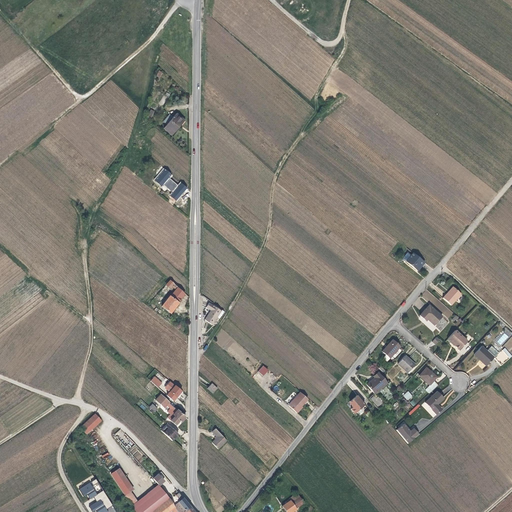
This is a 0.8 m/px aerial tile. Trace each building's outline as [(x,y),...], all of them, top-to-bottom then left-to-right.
[(171,39),(164,46),(178,58),(184,51),(182,49),(182,26),(185,26),(185,10),(175,10),(175,42),(171,39)] [(172,136),(180,127),(179,126),(184,121),(178,114),(164,129),(172,136)] [(168,177),(170,174),(161,166),(155,173),(159,175),(154,180),(161,186),(168,177)] [(419,268),(424,263),(412,254),(406,262),(416,271),(419,267),(419,268)] [(185,294),(171,281),(166,285),(170,289),(172,286),(176,290),(170,297),(170,296),(162,307),(170,313),(179,303),(177,302),(179,301),(185,294)] [(450,306),(460,295),(452,287),(442,299),(450,306)] [(210,323),(216,316),(218,317),(222,311),(221,310),(220,310),(210,301),(206,306),(210,309),(203,317),(207,320),(210,323)] [(440,332),(448,324),(429,306),(419,316),(425,322),(427,320),(440,332)] [(448,318),(453,313),(448,309),(444,314),(448,318)] [(455,331),(447,339),(450,343),(451,342),(454,345),(453,345),(458,350),(466,341),(455,331)] [(500,346),(509,337),(503,331),(494,341),(500,346)] [(386,354),(390,358),(400,347),(393,340),(387,346),(388,347),(383,352),(386,354)] [(466,341),(458,350),(461,353),(470,344),(466,341)] [(474,355),(480,360),(480,359),(486,365),(493,358),(481,347),(474,355)] [(511,361),(509,359),(502,351),(493,358),(500,366),(502,368),(511,361)] [(397,364),(407,373),(411,369),(414,366),(404,356),(397,364)] [(266,372),(262,368),(258,372),(263,376),(266,372)] [(424,390),(428,394),(437,386),(433,382),(435,379),(429,373),(430,372),(426,368),(419,376),(429,386),(424,390)] [(369,399),(379,411),(384,406),(375,394),(386,385),(377,373),(365,384),(373,395),(369,399)] [(150,381),(158,388),(162,383),(155,376),(150,381)] [(176,396),(182,390),(171,381),(166,387),(176,396)] [(212,394),(217,388),(211,383),(206,388),(212,394)] [(409,391),(403,394),(406,400),(412,397),(409,391)] [(435,415),(439,411),(435,407),(442,399),(436,392),(424,404),(435,415)] [(300,394),(295,398),(303,405),(307,401),(300,394)] [(160,395),(156,400),(164,408),(167,404),(169,406),(171,405),(166,400),(160,395)] [(354,414),(362,407),(364,405),(356,395),(349,402),(352,405),(351,408),(350,409),(354,414)] [(295,398),(291,403),(299,411),(301,409),(300,408),(301,407),(303,405),(295,398)] [(299,411),(291,403),(289,406),(297,413),(299,411)] [(181,423),(186,418),(175,409),(174,411),(172,413),(173,414),(172,415),(171,413),(167,418),(175,425),(179,421),(181,423)] [(95,414),(80,428),(86,435),(101,421),(95,414)] [(176,436),(178,434),(167,424),(165,426),(176,436)] [(396,431),(407,444),(419,434),(414,428),(409,431),(403,424),(396,431)] [(172,440),(176,436),(165,426),(161,430),(172,440)] [(213,444),(219,450),(227,442),(216,430),(213,433),(217,437),(218,438),(216,440),(213,444)] [(119,468),(110,474),(124,496),(130,492),(133,490),(119,468)] [(160,486),(167,480),(160,472),(153,478),(160,486)] [(96,479),(78,489),(83,497),(87,494),(90,499),(94,497),(97,502),(89,506),(92,511),(96,511),(108,511),(106,509),(112,506),(104,490),(97,494),(96,492),(101,489),(96,479)] [(131,506),(135,511),(151,511),(169,498),(158,485),(136,501),(137,502),(131,506)] [(124,496),(131,506),(137,502),(136,501),(130,492),(124,496)] [(289,499),(290,500),(295,509),(303,503),(296,493),(289,499)] [(168,511),(172,509),(173,511),(176,511),(174,507),(169,498),(151,511),(168,511)] [(176,511),(184,511),(191,507),(183,498),(178,502),(178,503),(174,507),(176,511)] [(295,509),(290,500),(282,506),(285,511),(292,511),(296,509),(295,509)]
